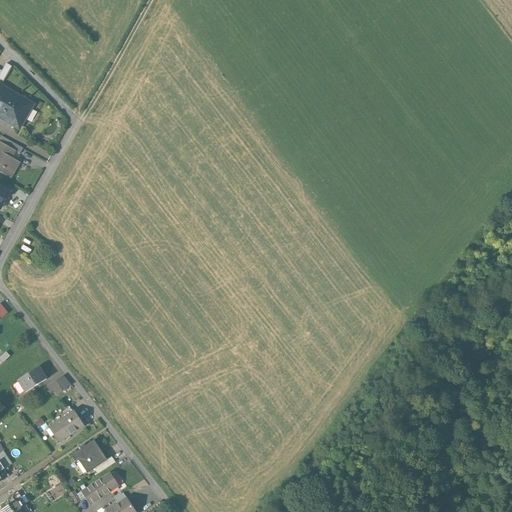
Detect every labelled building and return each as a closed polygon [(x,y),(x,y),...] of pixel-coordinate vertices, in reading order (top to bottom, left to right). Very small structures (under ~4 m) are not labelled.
[(6,64),(2,71),(0,75),(0,79),(3,82),(12,67),(6,64)] [(33,105),(0,86),(0,118),(19,129),(33,105)] [(23,149),(1,136),(0,138),(0,142),(15,151),(14,152),(20,155),(23,149)] [(15,151),(0,142),(0,172),(11,178),(19,163),(11,158),(14,152),(15,151)] [(0,185),(0,209),(0,210),(10,192),(0,185)] [(0,365),(8,358),(3,353),(0,355),(2,357),(0,358),(0,365)] [(47,380),(39,367),(18,381),(26,392),(33,388),(47,380)] [(63,375),(47,387),(51,394),(53,392),(56,397),(71,386),(63,375)] [(37,393),(33,388),(26,392),(19,397),(22,402),(37,393)] [(59,421),(73,412),(70,408),(56,417),(59,421)] [(59,421),(49,428),(59,443),(84,427),(74,411),(73,412),(59,421)] [(106,460),(94,441),(72,456),(76,462),(79,461),(87,473),(94,469),(107,460),(106,460)] [(12,464),(3,452),(0,454),(0,465),(3,470),(12,464)] [(107,460),(94,469),(98,474),(115,463),(111,457),(106,460),(107,460)] [(110,474),(81,493),(90,506),(110,493),(110,492),(118,487),(118,488),(119,487),(110,474)] [(123,494),(114,500),(118,505),(126,499),(123,494)] [(28,511),(20,498),(2,510),(2,511),(28,511)] [(118,505),(107,511),(135,511),(126,499),(118,505)]
